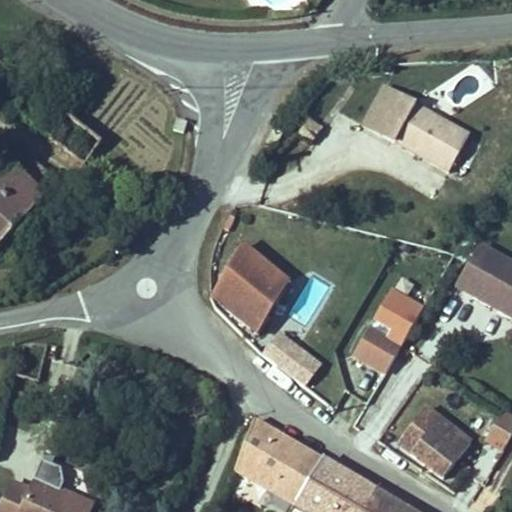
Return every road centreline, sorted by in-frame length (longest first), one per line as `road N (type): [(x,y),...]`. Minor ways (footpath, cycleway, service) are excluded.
road 1 (residential): [(262,384),(362,458),(454,511)]
road 2 (residential): [(0,325),(100,310),(160,281)]
road 3 (tertiary): [(350,33),(511,28)]
road 4 (residential): [(222,134),(183,250),(160,281)]
road 5 (residential): [(160,281),(197,333),(262,384)]
road 6 (residential): [(262,384),(239,419),(204,511)]
